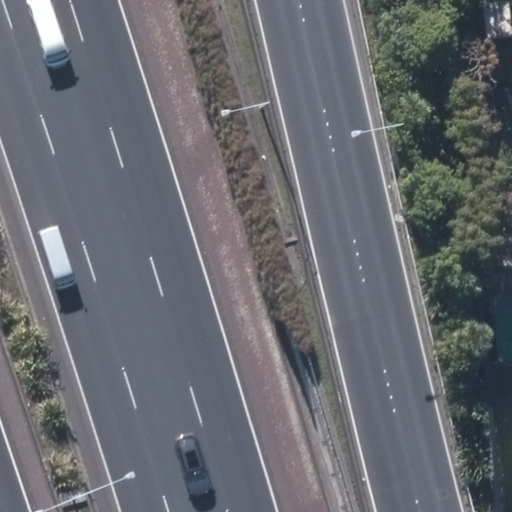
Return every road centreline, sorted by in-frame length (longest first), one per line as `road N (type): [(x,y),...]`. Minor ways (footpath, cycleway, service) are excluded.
road 1 (motorway): [(3,0),(172,511)]
road 2 (motorway): [(298,0),(432,511)]
